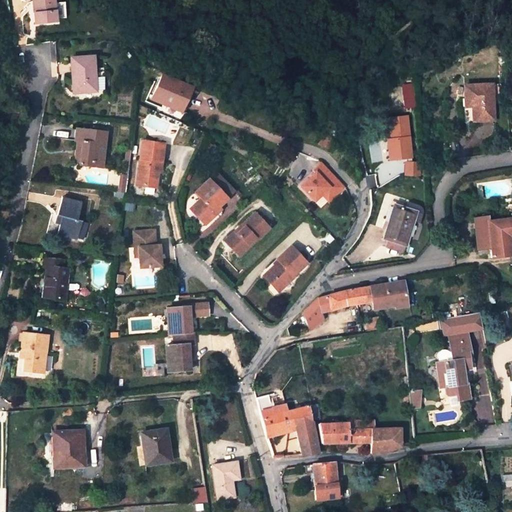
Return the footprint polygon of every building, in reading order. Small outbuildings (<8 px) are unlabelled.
[(53,0),(31,0),(34,24),(55,22),(53,0)] [(93,57),(71,59),(73,93),(95,91),(95,90),(103,90),(103,77),(95,77),(93,57)] [(190,89),(161,76),(151,100),(163,105),(161,112),(176,118),(179,111),(180,112),(190,89)] [(400,97),(401,97),(402,107),(410,106),(408,85),(399,86),(400,97)] [(492,85),(464,86),(464,100),(472,100),(472,107),(473,121),(494,120),(493,101),(492,85)] [(502,101),(501,85),(492,85),(493,101),(502,101)] [(412,162),(406,115),(381,118),(386,161),(402,159),(404,176),(419,174),(418,161),(412,162)] [(106,132),(77,129),(75,141),(78,142),(81,142),(79,162),(79,165),(90,166),(91,161),(102,162),(106,132)] [(326,135),(321,145),(321,146),(322,146),(328,149),(333,139),(332,138),(326,135)] [(157,171),(158,161),(162,162),(164,143),(141,141),(136,185),(155,187),(157,171)] [(343,187),(321,163),(313,170),(315,172),(301,185),(315,201),(321,195),(329,188),(335,195),(343,187)] [(372,171),(364,173),(368,189),(375,188),(372,171)] [(217,174),(210,180),(228,200),(235,193),(217,174)] [(202,200),(190,210),(204,226),(205,226),(215,216),(213,214),(219,208),(228,200),(210,180),(196,193),(202,200)] [(321,195),(328,202),(335,195),(329,188),(321,195)] [(80,203),(61,198),(57,215),(62,216),(59,225),(57,234),(76,239),(81,223),(76,221),(76,219),(80,203)] [(404,246),(413,221),(419,224),(423,211),(423,209),(421,206),(420,206),(408,202),(406,209),(395,205),(389,223),(388,222),(383,239),(404,246)] [(395,205),(389,203),(383,221),(388,222),(389,223),(395,205)] [(219,208),(213,214),(215,216),(222,211),(219,208)] [(268,229),(254,214),(241,226),(243,228),(237,234),(235,231),(224,242),(233,252),(236,249),(241,254),(268,229)] [(475,216),(478,249),(491,248),(491,258),(511,256),(510,236),(511,235),(511,218),(488,221),(487,215),(475,216)] [(87,224),(81,223),(76,239),(83,240),(87,224)] [(154,231),(133,232),(134,248),(138,248),(138,252),(139,268),(160,267),(159,246),(155,246),(154,231)] [(279,293),(295,278),(294,276),(307,264),(291,247),(277,260),(279,261),(269,271),(275,278),(270,283),(279,293)] [(62,262),(44,259),(43,268),(46,268),(42,298),(64,300),(68,271),(61,270),(62,262)] [(263,276),(270,283),(275,278),(269,271),(263,276)] [(394,302),(406,301),(403,281),(369,287),(372,301),(373,308),(373,309),(377,309),(395,306),(394,302)] [(304,317),(309,331),(323,319),(319,312),(329,311),(344,306),(372,301),(369,287),(344,291),(318,298),(302,314),(304,317)] [(187,307),(166,309),(168,334),(173,334),(174,346),(165,346),(167,372),(189,370),(188,358),(187,344),(192,344),(193,344),(192,333),(190,333),(189,317),(207,316),(206,304),(187,305),(187,307)] [(373,308),(364,310),(368,330),(380,329),(380,327),(378,317),(377,309),(373,309),(373,308)] [(468,362),(467,352),(470,351),(467,332),(484,330),(481,312),(441,319),(443,336),(447,335),(450,354),(445,352),(439,352),(437,356),(437,363),(436,363),(437,375),(446,373),(448,393),(451,396),(460,394),(461,401),(473,399),(470,383),(467,384),(466,375),(465,370),(470,369),(468,362)] [(47,336),(23,333),(21,350),(26,351),(25,359),(24,371),(43,373),(47,336)] [(410,393),(412,409),(420,409),(421,392),(410,393)] [(260,411),(265,433),(294,425),(295,431),(301,455),(309,454),(318,454),(311,421),(307,406),(287,411),(285,405),(279,407),(273,394),(256,399),(259,409),(260,411)] [(311,421),(319,420),(317,404),(307,406),(311,421)] [(347,423),(318,424),(321,443),(370,442),(369,453),(383,453),(401,446),(400,428),(373,429),(373,421),(347,421),(347,423)] [(266,438),(295,431),(294,425),(265,433),(266,438)] [(164,431),(141,434),(146,465),(169,462),(164,431)] [(84,432),(52,433),(53,468),(81,467),(79,443),(85,443),(84,432)] [(235,463),(212,466),(217,500),(234,498),(232,483),(229,484),(229,480),(238,479),(235,463)] [(342,497),(340,476),(335,477),(334,463),(312,465),(314,487),(315,500),(342,497)] [(511,474),(501,476),(502,486),(511,485),(511,474)] [(204,488),(189,490),(189,491),(191,503),(206,503),(204,488)] [(191,503),(189,491),(183,492),(184,504),(191,503)]
